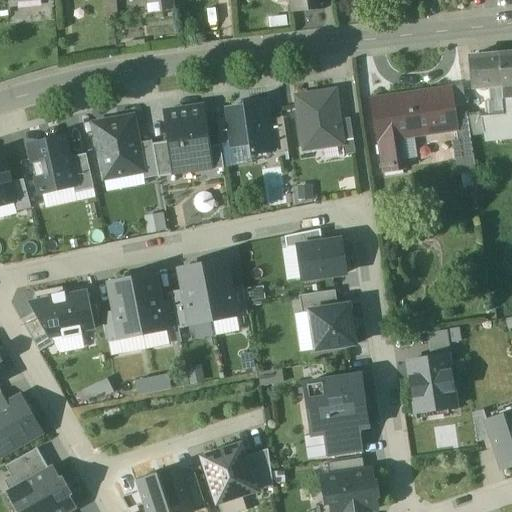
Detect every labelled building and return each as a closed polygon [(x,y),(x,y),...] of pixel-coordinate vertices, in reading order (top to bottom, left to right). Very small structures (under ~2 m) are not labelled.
[(290,0),(292,13),(325,10),(323,0),(290,0)] [(174,1),(149,5),(150,13),(175,9),(174,1)] [(511,53),(499,55),(501,86),(511,85),(511,53)] [(499,55),(469,57),(472,89),(489,88),(501,86),(499,55)] [(489,111),(480,113),(483,135),(511,131),(511,85),(501,86),(504,115),(490,116),(489,111)] [(501,86),(489,88),(491,102),(489,102),(489,111),(490,116),(504,115),(501,86)] [(297,98),(305,149),(342,143),(339,120),(335,92),(297,98)] [(452,92),(385,102),(384,97),(372,99),(378,143),(380,143),(399,140),(456,132),(456,127),(457,127),(454,107),(452,92)] [(267,100),(227,106),(229,119),(217,121),(220,143),(232,142),(233,147),(251,145),(252,154),(274,151),(270,119),(267,100)] [(466,105),(454,107),(457,127),(456,127),(456,132),(458,140),(471,139),(471,136),(467,115),(466,105)] [(202,106),(163,113),(167,137),(172,167),(212,161),(209,145),(202,106)] [(480,113),(467,115),(471,136),(483,135),(480,113)] [(133,116),(95,123),(105,177),(143,171),(138,142),(133,116)] [(284,117),(270,119),(274,151),(275,154),(289,152),(284,117)] [(350,119),(339,120),(342,143),(344,157),(356,155),(350,119)] [(167,137),(152,140),(158,175),(173,172),(172,167),(167,137)] [(66,138),(30,145),(40,192),(74,186),(73,182),(76,182),(70,157),(66,138)] [(458,140),(453,141),(458,175),(476,172),(471,139),(458,140)] [(152,140),(138,142),(143,171),(144,177),(158,175),(152,140)] [(399,140),(380,143),(384,173),(403,170),(399,140)] [(220,143),(209,145),(212,161),(213,167),(223,165),(220,143)] [(86,153),(70,157),(76,182),(73,182),(76,193),(94,189),(86,153)] [(0,206),(15,202),(10,184),(2,154),(0,154),(0,206)] [(15,202),(17,212),(31,208),(24,180),(10,184),(15,202)] [(162,212),(142,214),(145,232),(164,229),(162,212)] [(323,244),(321,232),(284,239),(286,251),(299,248),(323,244)] [(323,244),(299,248),(304,281),(346,275),(341,242),(323,244)] [(213,321),(237,316),(232,291),(226,262),(203,266),(213,321)] [(180,271),(184,293),(191,325),(213,321),(203,266),(180,271)] [(143,334),(166,330),(161,305),(156,275),(133,279),(143,334)] [(109,284),(115,314),(120,338),(143,334),(133,279),(109,284)] [(245,290),(232,291),(237,316),(248,314),(245,290)] [(335,292),(299,297),(302,314),(308,313),(308,309),(337,305),(335,292)] [(178,327),(191,325),(184,293),(172,295),(174,302),(178,327)] [(54,300),(31,304),(37,313),(51,337),(63,335),(63,338),(82,335),(81,331),(94,328),(87,294),(66,298),(65,294),(53,296),(54,300)] [(174,302),(161,305),(166,330),(178,327),(174,302)] [(337,305),(308,309),(308,313),(314,350),(356,344),(350,303),(337,305)] [(37,313),(22,322),(40,353),(55,344),(51,337),(37,313)] [(108,341),(120,338),(115,314),(103,316),(108,341)] [(449,356),(409,362),(416,414),(456,408),(449,356)] [(136,395),(169,387),(165,372),(132,380),(136,395)] [(324,435),(359,429),(369,428),(361,376),(305,384),(313,436),(324,435)] [(80,389),(87,404),(112,392),(105,377),(80,389)] [(0,410),(0,456),(42,433),(22,398),(7,406),(0,410)] [(484,411),(473,414),(477,445),(492,439),(486,422),(484,411)] [(511,413),(486,422),(492,439),(502,470),(511,466),(511,413)] [(359,429),(324,435),(327,456),(363,451),(359,429)] [(241,446),(202,459),(218,505),(257,491),(245,458),(241,446)] [(1,479),(9,494),(50,471),(37,448),(7,464),(12,474),(1,479)] [(265,451),(245,458),(257,491),(277,484),(265,451)] [(363,459),(328,464),(330,477),(365,472),(363,459)] [(146,511),(191,511),(180,478),(176,467),(136,481),(146,511)] [(50,471),(9,494),(19,511),(63,511),(74,506),(54,469),(50,471)] [(330,477),(322,478),(326,503),(331,502),(332,511),(364,511),(377,510),(375,497),(377,496),(375,483),(373,483),(371,471),(365,472),(330,477)] [(195,473),(180,478),(191,511),(206,506),(195,473)]
